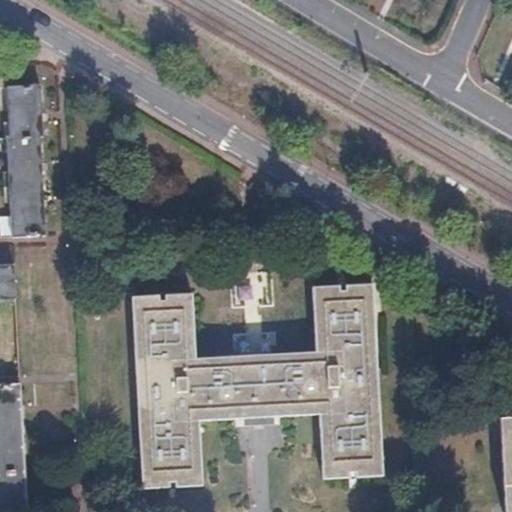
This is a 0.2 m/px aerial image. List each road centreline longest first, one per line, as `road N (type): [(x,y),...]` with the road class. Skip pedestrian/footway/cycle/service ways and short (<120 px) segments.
road 1 (residential): [(511,303),(0,3)]
road 2 (residential): [(286,0),(433,90)]
